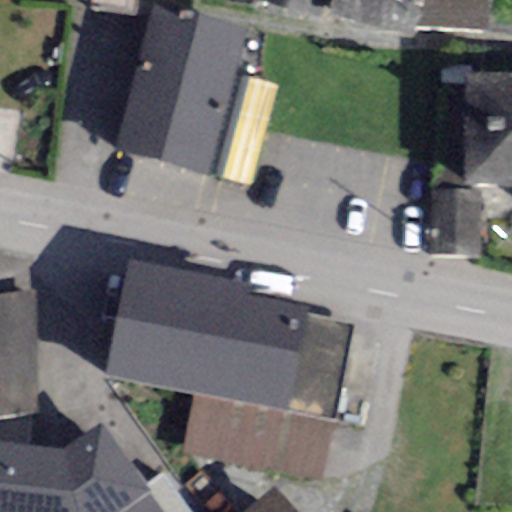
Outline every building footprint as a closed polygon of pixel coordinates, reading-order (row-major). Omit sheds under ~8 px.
[(90,0),(88,13),(134,21),(137,0),(90,0)] [(323,0),(246,0),(246,1),(319,17),(323,0)] [(414,26),(420,0),(331,0),(328,15),(412,35),(414,26)] [(486,0),(420,0),(414,26),(485,29),(486,0)] [(250,29),(150,5),(115,152),(215,176),(250,29)] [(511,72),(465,71),(462,180),(511,180),(511,72)] [(478,190),(428,189),(428,253),(477,254),(478,190)] [(125,262),(124,268),(101,373),(194,392),(287,411),(333,421),(353,324),(307,315),(308,310),(246,297),(248,288),(125,262)] [(0,417),(34,413),(32,292),(0,293),(0,417)] [(320,484),(333,421),(287,411),(194,392),(181,455),(320,484)] [(62,454),(0,444),(0,511),(164,511),(147,485),(105,426),(62,454)] [(192,511),(166,472),(147,485),(164,511),(192,511)] [(293,511),(275,490),(249,511),(293,511)]
